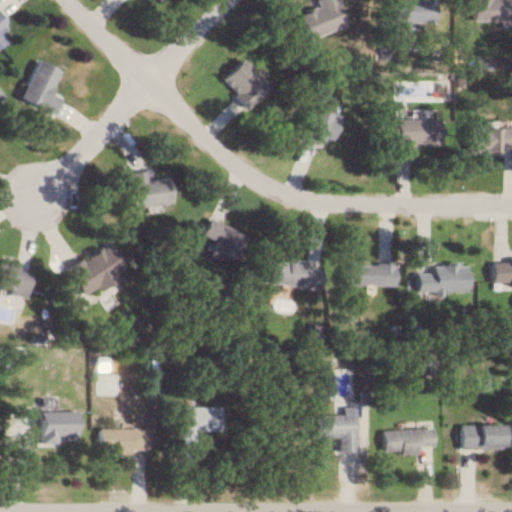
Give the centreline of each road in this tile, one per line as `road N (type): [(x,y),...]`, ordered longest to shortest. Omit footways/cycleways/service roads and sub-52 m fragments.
road 1 (residential): [(61,0),(260,185),(299,199),(511,204)]
road 2 (residential): [(0,507),(511,503)]
road 3 (residential): [(223,0),(24,205)]
